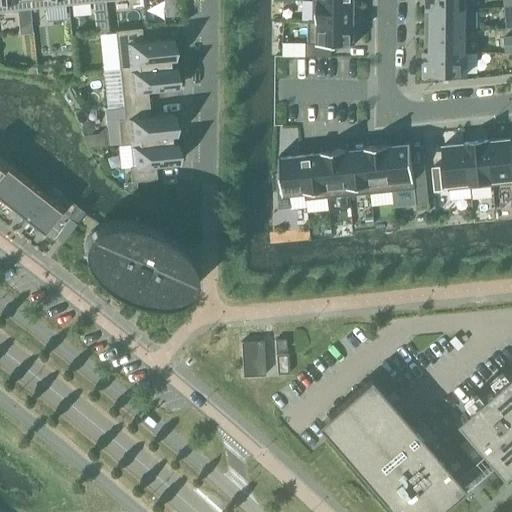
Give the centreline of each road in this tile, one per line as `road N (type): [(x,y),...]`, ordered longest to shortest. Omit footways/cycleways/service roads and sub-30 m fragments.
road 1 (residential): [(237,436),(0,241)]
road 2 (secondary): [(235,496),(0,299)]
road 3 (residential): [(209,0),(209,184)]
road 4 (secondary): [(0,398),(138,511)]
road 5 (unknown): [(262,90),(402,85)]
road 6 (residential): [(441,110),(417,105),(402,85),(387,0)]
